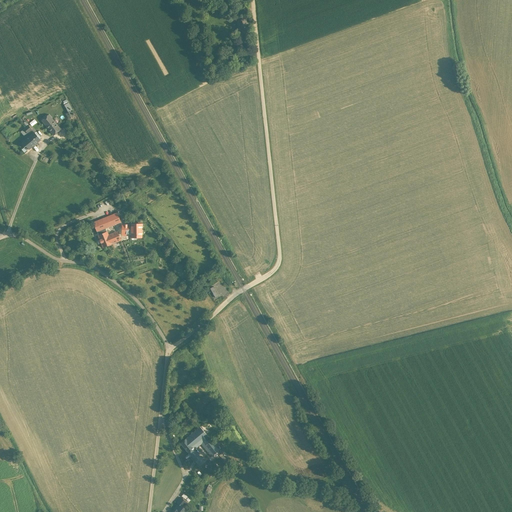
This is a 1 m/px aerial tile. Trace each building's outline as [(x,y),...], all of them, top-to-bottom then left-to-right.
[(247,15),(236,17),(239,36),(249,34),(247,15)] [(72,111),(66,114),(69,119),(74,116),(72,111)] [(56,124),(49,116),(42,122),(48,130),(56,124)] [(56,124),(48,130),(53,136),(61,131),(56,124)] [(41,140),(34,132),(26,139),(32,147),(41,140)] [(117,213),(93,222),(98,235),(107,232),(106,228),(121,223),(117,213)] [(129,224),(129,221),(122,221),(122,235),(132,235),(132,224),(129,224)] [(117,231),(108,235),(107,232),(98,235),(103,247),(121,240),(117,231)] [(219,296),(214,286),(210,288),(216,298),(219,296)] [(200,427),(189,436),(196,445),(199,443),(202,440),(207,436),(200,427)] [(196,445),(189,436),(181,443),(189,454),(192,456),(195,454),(193,451),(194,450),(193,448),(196,445)] [(215,446),(207,436),(202,440),(210,450),(215,446)] [(211,457),(213,455),(210,450),(202,440),(199,443),(211,457)] [(215,446),(210,450),(213,455),(215,453),(219,450),(215,446)] [(202,459),(194,450),(193,451),(195,454),(192,456),(200,466),(205,462),(202,459)] [(222,454),(219,450),(215,453),(223,462),(226,459),(222,454)] [(199,485),(192,477),(189,481),(195,488),(199,485)] [(187,502),(181,497),(176,502),(179,504),(183,507),(187,502)]
